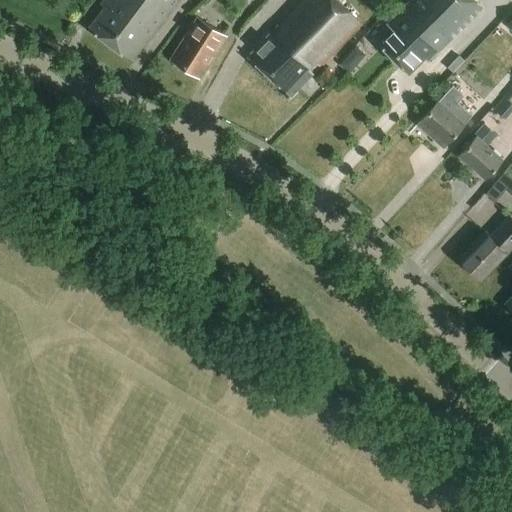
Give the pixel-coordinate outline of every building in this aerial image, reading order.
[(177,0),(107,0),(102,7),(105,11),(88,31),(133,63),(177,0)] [(291,98),(312,76),(309,74),(316,66),(319,69),(360,26),(332,0),(300,0),(276,26),(280,28),(250,59),(291,98)] [(481,7),(472,0),(412,0),(389,25),(395,30),(381,48),(408,73),(423,57),(428,62),(481,7)] [(226,38),(197,20),(172,61),(201,79),(226,38)] [(346,57),(339,65),(349,74),(356,66),(346,57)] [(325,70),(316,80),(326,90),(335,80),(325,70)] [(473,94),(457,80),(421,120),(447,144),(463,126),(453,117),(473,94)] [(480,128),(473,135),(476,138),(486,147),(493,139),(480,128)] [(486,179),(502,161),(486,147),(476,138),(460,155),(486,179)] [(511,175),(506,170),(470,210),(483,222),(502,202),(510,209),(511,207),(511,175)] [(511,248),(511,219),(509,217),(489,237),(484,232),(458,258),(481,280),(511,248)]
